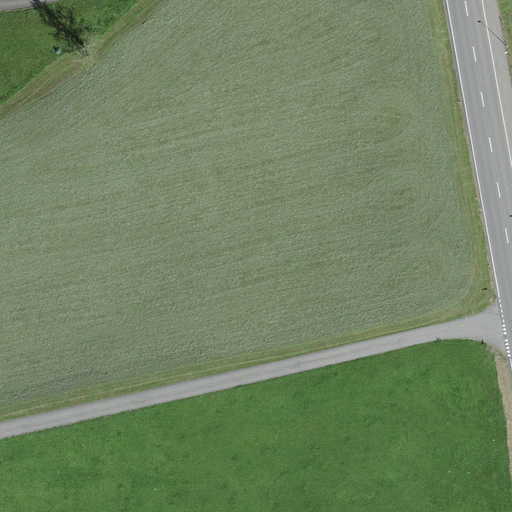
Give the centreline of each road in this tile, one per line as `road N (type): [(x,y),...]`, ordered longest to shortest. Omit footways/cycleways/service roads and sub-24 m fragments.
road 1 (track): [(511,320),(0,429)]
road 2 (secondary): [(511,257),(465,0)]
